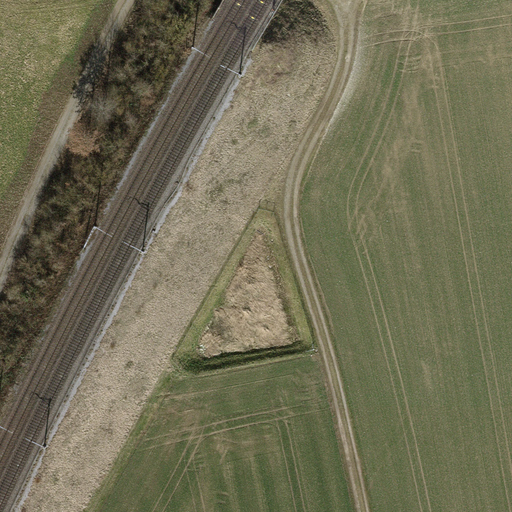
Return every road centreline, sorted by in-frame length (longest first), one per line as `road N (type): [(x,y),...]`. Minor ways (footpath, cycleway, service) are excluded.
road 1 (track): [(0,302),(136,0)]
road 2 (track): [(347,0),(349,50),(326,121),(290,188),(287,225),(304,282)]
road 3 (track): [(365,511),(326,333),(304,282)]
